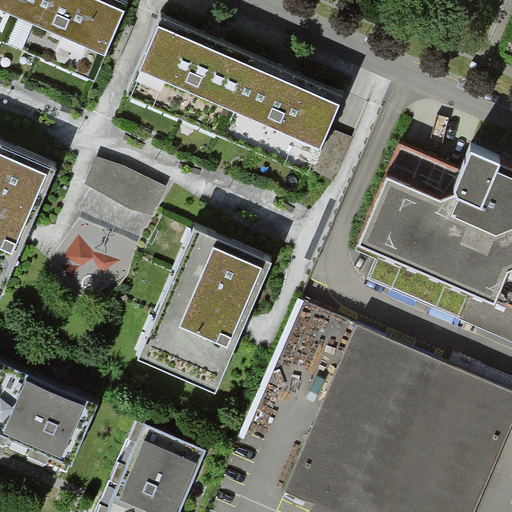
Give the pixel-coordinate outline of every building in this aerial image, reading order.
[(0,0),(0,41),(85,79),(120,0),(0,0)] [(209,36),(154,12),(123,85),(307,164),(338,92),(290,72),(209,36)] [(511,146),(480,133),(468,160),(410,135),(367,233),(511,294),(511,146)] [(0,285),(27,221),(51,164),(0,142),(0,285)] [(136,265),(166,175),(107,154),(97,184),(107,188),(86,248),(136,265)] [(244,315),(272,250),(197,217),(139,348),(214,381),(244,315)] [(511,330),(511,294),(367,233),(362,244),(380,252),(372,270),(511,330)] [(350,511),(474,511),(511,424),(511,381),(361,318),(289,486),(350,511)] [(0,342),(0,396),(19,350),(0,342)] [(19,350),(0,396),(0,438),(67,465),(101,383),(19,350)] [(183,511),(216,442),(146,411),(110,492),(154,511),(183,511)] [(154,511),(110,492),(100,511),(154,511)]
